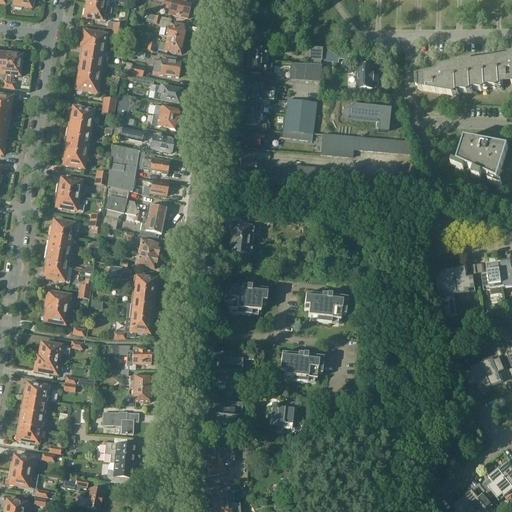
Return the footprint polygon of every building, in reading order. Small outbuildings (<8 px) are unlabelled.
[(0,0),(0,4),(6,5),(6,0),(14,0),(13,6),(15,7),(15,8),(22,9),(22,8),(31,9),(32,7),(32,8),(34,1),(33,1),(32,0),(0,0)] [(86,0),(86,4),(86,5),(104,8),(109,9),(110,0),(86,0)] [(165,0),(164,0),(163,7),(170,9),(169,16),(188,20),(188,18),(190,17),(191,14),(189,12),(191,5),(172,0),(172,2),(165,0)] [(252,0),(251,21),(280,22),(279,28),(284,28),(284,22),(292,22),(293,1),(292,0),(252,0)] [(85,10),(83,16),(84,17),(84,19),(102,22),(106,22),(107,14),(111,15),(112,9),(109,9),(104,8),(86,5),(85,10)] [(148,15),(146,22),(154,24),(159,26),(158,27),(165,29),(163,37),(184,41),(185,33),(186,34),(188,28),(170,24),(171,20),(148,15)] [(114,24),(113,31),(124,33),(125,26),(114,24)] [(81,38),(79,46),(85,47),(104,51),(107,37),(83,33),(82,38),(81,38)] [(160,43),(158,50),(181,55),(183,50),(182,49),(184,41),(163,37),(163,38),(166,38),(165,45),(160,43)] [(79,46),(79,47),(83,48),(82,53),(81,53),(79,62),(102,65),(104,51),(85,47),(79,46)] [(246,55),(245,62),(265,63),(266,49),(247,49),(247,55),(246,55)] [(313,62),(313,66),(319,66),(320,63),(321,63),(321,50),(308,49),(307,62),(313,62)] [(325,54),(324,61),(336,63),(337,57),(347,59),(348,53),(326,51),(326,52),(323,52),(323,54),(325,54)] [(7,55),(5,76),(6,76),(5,82),(12,83),(13,77),(20,77),(20,76),(21,76),(22,69),(21,69),(22,55),(13,54),(12,56),(7,55)] [(511,56),(509,57),(509,59),(507,76),(507,81),(503,81),(503,86),(511,86),(511,88),(511,89),(511,88),(511,56)] [(418,78),(418,79),(418,80),(418,81),(417,82),(417,84),(418,85),(418,86),(418,89),(418,90),(453,96),(453,95),(455,93),(459,92),(459,93),(467,94),(467,93),(469,90),(474,90),(481,92),(481,91),(484,88),(488,88),(496,90),(496,89),(498,86),(502,86),(503,86),(503,81),(507,81),(507,76),(509,59),(501,60),(502,63),(495,64),(495,65),(481,66),(481,67),(467,68),(467,70),(452,70),(452,72),(444,72),(444,73),(439,73),(418,78)] [(154,60),(152,74),(160,75),(159,76),(178,79),(181,63),(162,61),(162,62),(154,60)] [(77,76),(76,76),(78,77),(99,80),(102,65),(79,62),(77,71),(79,71),(78,76),(77,76)] [(265,63),(245,62),(245,69),(246,69),(246,76),(253,77),(260,77),(268,77),(269,63),(265,63)] [(123,64),(123,75),(124,75),(130,76),(142,79),(143,70),(132,67),(133,66),(131,65),(123,64)] [(305,82),(318,83),(319,83),(321,66),(319,66),(313,66),(293,64),(292,64),(296,72),(295,81),(305,81),(305,82)] [(356,68),(348,68),(348,79),(356,79),(356,90),(355,90),(372,90),(372,89),(371,89),(371,82),(372,82),(373,82),(373,74),(372,74),(371,74),(371,67),(372,67),(372,66),(355,66),(355,67),(356,67),(356,68)] [(124,75),(122,81),(151,87),(152,87),(152,86),(153,81),(142,79),(130,76),(124,75)] [(76,76),(75,85),(77,86),(76,91),(77,92),(76,92),(76,93),(77,94),(77,95),(78,96),(79,96),(80,96),(81,96),(82,96),(83,95),(83,94),(84,94),(84,93),(97,95),(99,80),(78,77),(76,76)] [(4,82),(3,89),(14,90),(16,84),(12,83),(5,82),(4,82)] [(243,85),(242,98),(261,100),(263,100),(270,101),(272,101),(274,101),(277,101),(278,94),(274,93),(275,87),(262,86),(243,85)] [(151,87),(150,91),(155,93),(154,100),(178,105),(179,103),(180,104),(181,98),(180,97),(181,92),(173,91),(173,90),(169,89),(169,90),(156,87),(152,86),(152,87),(151,87)] [(0,111),(10,113),(12,114),(13,105),(14,105),(15,105),(16,104),(17,103),(17,102),(17,101),(16,100),(15,99),(0,96),(0,111)] [(120,96),(118,109),(128,111),(131,99),(120,96)] [(241,105),(241,112),(260,114),(261,105),(269,105),(270,101),(263,100),(261,100),(242,98),(242,99),(243,99),(243,105),(241,105)] [(103,105),(103,107),(115,109),(115,107),(116,101),(104,99),(103,105)] [(287,102),(283,133),(312,135),(316,104),(287,100),(287,102)] [(349,105),(348,119),(379,122),(378,132),(388,133),(391,110),(349,105)] [(103,108),(102,115),(114,117),(115,110),(115,109),(103,107),(103,108)] [(155,107),(153,117),(178,122),(178,120),(180,117),(179,114),(180,112),(155,107)] [(68,110),(67,112),(68,113),(69,114),(70,115),(71,115),(69,123),(92,126),(94,112),(71,108),(70,108),(69,109),(68,110)] [(117,118),(116,124),(125,126),(127,126),(128,120),(126,120),(128,111),(118,109),(116,117),(117,118)] [(0,111),(0,126),(9,128),(11,119),(9,118),(10,113),(0,111)] [(241,112),(240,119),(242,119),(241,126),(259,127),(260,114),(241,112)] [(152,122),(151,126),(156,127),(176,132),(176,131),(177,130),(178,128),(177,126),(178,122),(153,117),(152,122)] [(68,128),(67,137),(89,141),(92,126),(69,123),(71,124),(70,129),(68,128)] [(115,128),(114,137),(142,143),(144,134),(124,129),(125,126),(116,124),(115,128)] [(0,126),(0,141),(4,142),(4,141),(5,141),(6,136),(8,137),(9,128),(0,126)] [(281,133),(280,138),(312,142),(312,135),(283,133),(281,133)] [(241,146),(241,149),(259,150),(259,144),(263,145),(263,144),(265,144),(265,140),(263,139),(263,136),(249,135),(248,138),(242,137),(242,140),(241,142),(241,144),(241,146)] [(511,148),(508,147),(497,145),(487,141),(466,135),(465,139),(464,138),(457,163),(453,176),(495,189),(497,181),(499,175),(511,178),(511,148)] [(320,155),(320,156),(348,158),(349,150),(378,153),(394,154),(409,155),(409,142),(409,143),(401,142),(393,141),(380,140),(323,136),(322,143),(320,155)] [(67,137),(65,146),(67,147),(66,152),(87,155),(89,141),(67,137)] [(154,137),(151,151),(153,151),(170,155),(171,153),(172,153),(173,152),(174,149),(173,147),(172,147),(173,141),(156,138),(154,137)] [(107,187),(107,188),(128,193),(132,194),(132,190),(136,169),(142,170),(144,154),(112,148),(111,155),(111,160),(109,170),(108,181),(107,187)] [(64,151),(63,161),(64,161),(63,167),(84,170),(87,155),(66,152),(64,151)] [(144,154),(142,170),(150,172),(150,173),(161,175),(161,176),(166,177),(168,170),(169,169),(170,165),(169,164),(169,163),(152,160),(153,156),(144,154)] [(255,183),(255,177),(256,164),(259,164),(260,160),(242,159),(242,161),(240,161),(239,177),(248,177),(248,182),(255,183)] [(355,173),(284,168),(284,170),(265,169),(264,178),(255,177),(255,183),(282,185),(282,184),(310,186),(320,187),(391,192),(414,194),(415,171),(410,171),(409,178),(355,173)] [(97,172),(96,179),(108,181),(109,170),(103,169),(103,173),(97,172)] [(58,185),(57,194),(79,198),(82,183),(61,179),(60,185),(58,185)] [(96,179),(95,185),(107,187),(108,181),(96,179)] [(144,188),(143,193),(155,195),(167,197),(168,193),(169,192),(169,191),(168,189),(169,185),(152,182),(151,189),(144,188)] [(102,223),(101,228),(115,231),(116,226),(118,218),(122,215),(123,215),(135,217),(136,212),(136,211),(134,204),(126,202),(128,193),(107,188),(103,216),(102,223)] [(57,194),(55,203),(57,203),(56,209),(77,212),(82,213),(83,207),(78,206),(79,198),(57,194)] [(146,212),(145,218),(164,222),(165,217),(167,216),(167,213),(166,211),(166,210),(150,206),(149,212),(146,212)] [(135,217),(133,222),(140,223),(142,213),(136,212),(135,217)] [(92,215),(91,221),(102,223),(103,216),(92,215)] [(142,223),(141,231),(145,232),(156,234),(161,235),(161,234),(163,233),(164,230),(163,228),(164,222),(145,218),(143,218),(142,223)] [(91,221),(89,228),(95,229),(94,235),(100,236),(101,228),(102,223),(91,221)] [(51,227),(50,236),(72,240),(73,233),(73,232),(76,232),(79,230),(80,224),(80,223),(73,222),(73,225),(54,222),(53,227),(51,227)] [(231,232),(231,240),(249,242),(253,243),(254,235),(259,235),(260,229),(230,226),(229,232),(231,232)] [(49,241),(47,250),(70,254),(72,240),(50,236),(50,237),(51,237),(51,242),(49,241)] [(135,240),(132,252),(138,253),(158,258),(160,249),(159,248),(160,245),(135,240)] [(249,242),(231,240),(230,249),(231,249),(231,254),(236,255),(243,256),(251,256),(252,250),(248,250),(249,242)] [(47,250),(46,259),(47,260),(47,265),(46,265),(67,269),(67,268),(70,254),(47,250)] [(138,253),(135,266),(154,270),(155,266),(156,267),(158,258),(138,253)] [(511,271),(511,262),(499,264),(502,288),(511,287),(511,271)] [(39,275),(39,276),(39,277),(39,278),(40,278),(40,279),(41,279),(42,279),(65,283),(70,284),(72,270),(67,269),(46,265),(47,265),(45,264),(44,273),(43,272),(42,272),(41,273),(40,273),(40,274),(39,274),(39,275)] [(482,276),(481,276),(484,291),(502,288),(499,264),(486,265),(488,276),(482,276)] [(109,268),(108,277),(121,278),(121,276),(132,277),(133,270),(109,268)] [(450,270),(454,295),(476,292),(473,277),(473,278),(467,279),(466,268),(450,270)] [(441,272),(442,274),(435,275),(437,289),(435,289),(436,296),(438,295),(438,298),(454,295),(450,270),(441,272)] [(136,277),(134,292),(154,294),(156,294),(157,285),(155,285),(156,279),(136,277)] [(80,285),(79,292),(90,294),(91,283),(92,281),(86,280),(86,283),(85,286),(80,285)] [(226,286),(224,303),(228,303),(228,309),(237,310),(236,314),(251,316),(251,311),(260,312),(261,307),(266,307),(267,290),(251,289),(252,288),(249,288),(249,285),(248,285),(247,287),(242,287),(242,288),(226,286)] [(79,292),(78,299),(86,300),(86,302),(89,302),(89,301),(90,294),(79,292)] [(134,292),(133,305),(154,308),(155,299),(154,299),(154,294),(134,292)] [(48,293),(46,308),(68,312),(71,297),(48,293)] [(306,295),(304,311),(308,312),(308,317),(317,318),(316,323),(331,324),(331,320),(340,321),(341,315),(346,316),(347,299),(331,297),(331,296),(329,296),(329,293),(328,293),(327,296),(322,295),(322,296),(306,295)] [(129,305),(127,318),(131,319),(152,321),(152,317),(153,317),(154,308),(133,305),(129,305)] [(46,308),(44,317),(46,317),(45,323),(65,327),(68,312),(46,308)] [(125,333),(125,334),(125,339),(135,339),(135,334),(150,336),(150,330),(152,330),(153,321),(152,321),(131,319),(127,318),(125,333)] [(457,328),(443,330),(443,337),(458,336),(457,328)] [(75,329),(73,336),(84,338),(86,331),(75,329)] [(72,342),(71,349),(83,351),(84,345),(84,344),(72,342)] [(39,349),(37,358),(59,362),(59,361),(61,362),(61,357),(64,355),(69,356),(69,355),(70,350),(68,348),(62,347),(41,343),(40,349),(39,349)] [(113,346),(113,354),(118,354),(118,356),(127,356),(127,365),(132,365),(151,365),(151,364),(152,363),(152,359),(151,358),(151,351),(145,351),(138,351),(130,351),(130,347),(113,346)] [(218,357),(217,365),(219,366),(218,374),(220,374),(219,382),(235,383),(236,376),(241,376),(242,360),(253,361),(254,353),(238,352),(237,359),(218,357)] [(282,354),(280,370),(284,371),(284,377),(293,378),(292,382),(307,384),(308,379),(316,380),(317,375),(322,375),(323,358),(307,357),(308,356),(305,355),(305,353),(304,352),(303,355),(298,355),(298,356),(282,354)] [(499,357),(481,364),(491,388),(502,383),(501,380),(506,378),(507,379),(504,371),(499,357)] [(37,358),(35,373),(57,376),(59,362),(37,358)] [(481,364),(464,371),(470,385),(476,383),(479,392),(491,388),(481,364)] [(78,380),(77,386),(93,389),(95,376),(89,375),(87,382),(79,380),(79,381),(78,380)] [(66,377),(65,384),(76,386),(77,387),(77,386),(78,380),(66,377)] [(126,378),(125,390),(130,390),(133,390),(151,390),(151,381),(150,381),(150,378),(130,377),(128,377),(128,378),(126,378)] [(24,391),(23,397),(24,398),(45,402),(47,402),(51,403),(53,389),(49,388),(40,386),(40,385),(36,385),(36,386),(32,385),(31,384),(30,384),(28,384),(27,384),(26,390),(25,390),(25,391),(24,391)] [(65,385),(63,391),(75,393),(76,386),(65,384),(65,385)] [(123,400),(123,408),(135,408),(135,402),(149,402),(150,399),(151,399),(151,390),(133,390),(133,397),(127,397),(123,400)] [(22,404),(20,413),(44,416),(47,402),(45,402),(24,398),(23,405),(22,404)] [(212,416),(211,426),(221,427),(220,432),(230,433),(231,428),(234,428),(235,418),(241,419),(242,411),(243,404),(227,402),(227,409),(214,408),(214,416),(212,416)] [(272,409),(270,425),(277,426),(276,428),(292,429),(294,410),(297,410),(298,404),(286,402),(285,408),(285,409),(279,408),(278,410),(272,409)] [(72,409),(71,425),(80,425),(80,424),(80,411),(80,409),(72,409)] [(20,421),(19,427),(40,431),(40,429),(42,429),(44,416),(20,413),(19,421),(20,421)] [(103,413),(102,427),(121,427),(121,435),(133,436),(134,423),(138,423),(139,415),(103,413)] [(17,432),(17,435),(18,435),(17,436),(18,436),(17,441),(18,441),(19,442),(21,443),(23,442),(26,443),(25,444),(30,444),(30,443),(39,445),(40,436),(39,436),(39,432),(40,431),(19,427),(19,428),(18,428),(17,432)] [(106,443),(104,455),(111,456),(110,464),(114,464),(134,466),(135,453),(136,447),(135,446),(127,446),(126,446),(123,445),(106,443)] [(50,447),(49,453),(61,455),(62,449),(50,447)] [(282,448),(277,447),(274,456),(280,457),(282,448)] [(42,454),(41,461),(54,463),(55,457),(42,454)] [(11,463),(10,471),(32,475),(34,467),(35,467),(37,460),(28,459),(28,458),(24,458),(14,456),(13,463),(11,463)] [(207,470),(206,471),(206,474),(208,475),(208,477),(216,476),(216,477),(227,476),(226,468),(229,468),(228,461),(213,462),(213,463),(208,463),(208,468),(207,468),(207,470)] [(511,487),(511,468),(507,463),(498,471),(511,487)] [(108,471),(106,483),(118,484),(119,478),(130,479),(132,479),(134,466),(114,464),(114,472),(108,471)] [(10,471),(8,479),(10,479),(9,486),(19,487),(19,488),(23,489),(23,488),(24,488),(25,489),(24,492),(33,494),(32,496),(36,497),(37,491),(38,485),(37,485),(30,484),(32,475),(10,471)] [(499,502),(511,491),(511,487),(498,471),(488,478),(495,486),(492,489),(488,484),(482,488),(491,499),(494,496),(499,502)] [(61,476),(60,488),(79,492),(79,489),(86,490),(86,488),(87,489),(89,482),(67,478),(61,476)] [(210,499),(209,501),(209,504),(211,505),(211,506),(232,504),(231,497),(235,496),(234,492),(240,492),(239,486),(222,486),(222,492),(210,493),(210,498),(210,499)] [(79,498),(77,507),(99,511),(101,504),(102,499),(103,499),(105,492),(90,489),(88,500),(79,498)] [(37,491),(36,497),(48,499),(49,493),(37,491)] [(472,511),(486,511),(493,507),(483,495),(478,500),(472,492),(462,499),(472,511)] [(35,499),(34,506),(45,508),(45,507),(47,507),(48,501),(46,501),(35,499)] [(472,511),(462,499),(456,504),(458,506),(450,511),(472,511)] [(4,507),(3,511),(25,511),(26,511),(27,511),(28,504),(20,503),(20,502),(16,502),(15,502),(7,501),(6,506),(5,506),(5,507),(4,507)]
